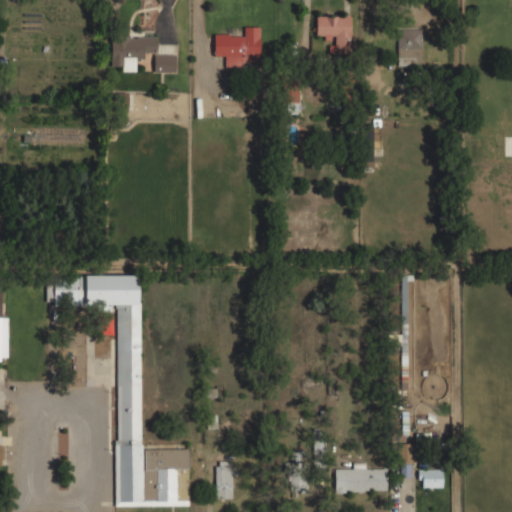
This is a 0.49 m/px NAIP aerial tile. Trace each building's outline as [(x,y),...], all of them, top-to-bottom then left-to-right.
[(350,15),(315,15),(315,37),(333,37),(333,51),(350,51),(350,15)] [(213,34),(213,55),(223,56),(223,64),(259,65),(259,26),(242,26),(242,35),(213,34)] [(421,30),(396,30),(396,64),(421,64),(421,30)] [(109,34),(109,68),(129,68),(129,59),(142,59),(142,52),(152,52),(152,71),(175,72),(175,53),(156,53),(156,34),(109,34)] [(298,102),(298,83),(280,83),(281,102),(298,102)] [(114,504),(187,505),(187,444),(139,444),(140,275),(45,274),(45,306),(115,306),(114,504)] [(213,497),(231,497),(231,461),(213,461),(213,497)] [(385,490),(385,468),(365,469),(365,462),(352,462),(352,468),(333,469),(333,491),(385,490)] [(307,466),(285,466),(285,490),(307,490),(307,466)] [(398,476),(409,476),(409,466),(398,466),(398,476)] [(442,468),(417,468),(417,486),(442,486),(442,468)]
